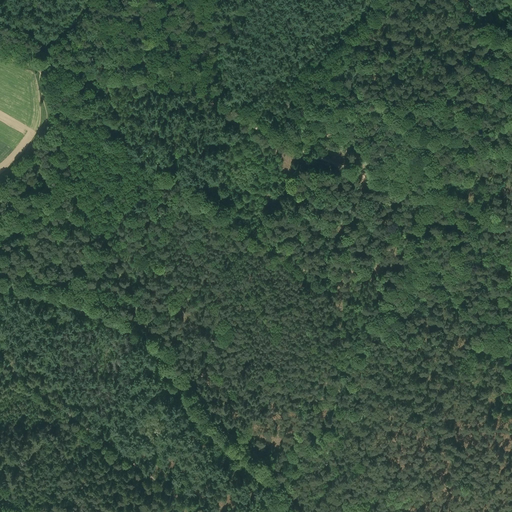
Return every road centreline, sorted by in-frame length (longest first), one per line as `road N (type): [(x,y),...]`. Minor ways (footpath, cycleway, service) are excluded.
road 1 (track): [(278,477),(330,412),(419,203),(308,152)]
road 2 (track): [(308,152),(161,78),(42,66)]
road 3 (track): [(308,152),(381,0)]
